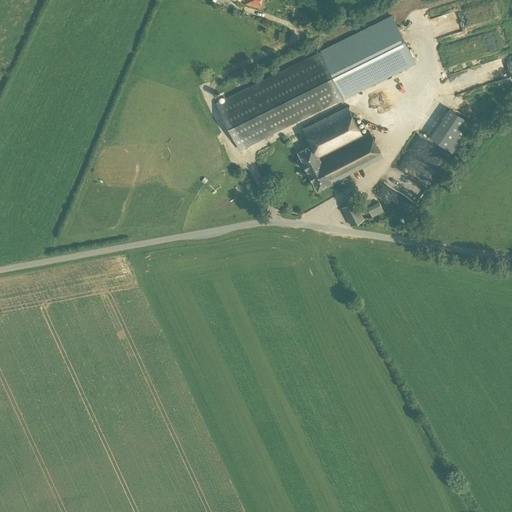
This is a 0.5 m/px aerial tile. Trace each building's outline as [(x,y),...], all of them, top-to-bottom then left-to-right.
[(217,105),(241,151),(413,62),(390,16),(217,105)] [(478,43),(482,42),(480,34),(466,38),(470,55),(480,52),(478,43)] [(451,72),(452,78),(465,75),(464,69),(451,72)] [(337,148),(350,173),(383,156),(370,131),(362,135),(348,107),(304,129),(312,145),(298,152),(305,165),(337,148)] [(450,109),(431,136),(452,151),(470,124),(450,109)] [(318,190),(350,173),(337,148),(305,165),(318,190)] [(374,197),(407,213),(415,199),(382,182),(374,197)] [(368,206),(373,215),(384,209),(379,200),(368,206)] [(355,201),(341,207),(351,226),(364,219),(355,201)]
